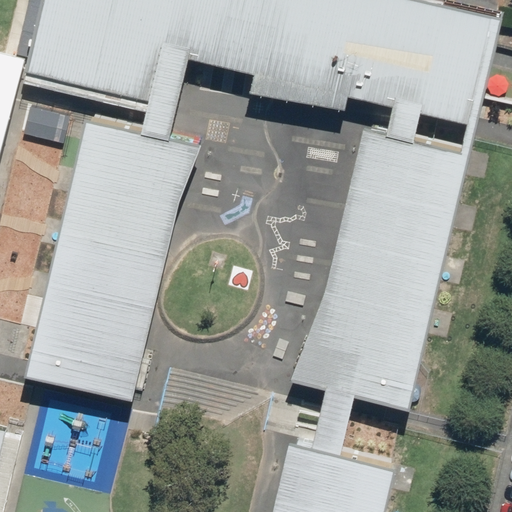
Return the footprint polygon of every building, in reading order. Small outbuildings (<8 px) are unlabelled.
[(480,0),(18,0),(6,55),(159,90),(171,40),(456,105),(480,0)] [(0,54),(0,165),(26,61),(0,54)] [(184,132),(73,107),(15,359),(126,384),(184,132)] [(450,141),(347,117),(289,368),(392,392),(450,141)] [(511,144),(473,136),(464,173),(511,183),(511,144)] [(361,511),(376,450),(266,425),(246,511),(361,511)] [(0,483),(12,433),(0,429),(0,483)]
